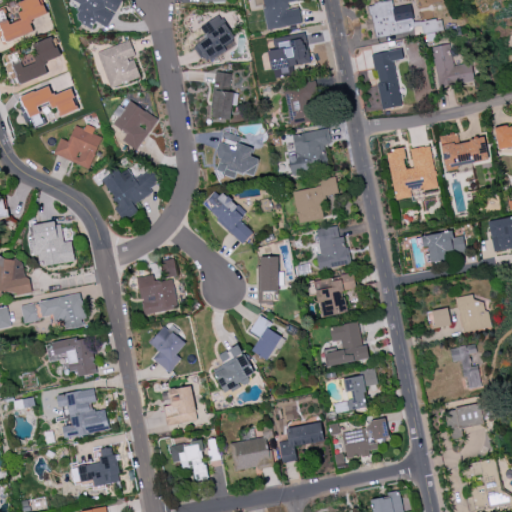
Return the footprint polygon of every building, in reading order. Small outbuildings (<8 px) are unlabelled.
[(34,32),(30,19),(46,14),(41,0),(22,0),(19,1),(22,11),(19,12),(21,20),(10,23),(9,20),(0,22),(5,41),(34,32)] [(120,0),(73,0),(82,4),(74,20),(92,28),(95,21),(107,27),(120,0)] [(267,29),(302,24),(299,8),(289,9),(288,2),(300,1),(299,0),(254,0),(256,6),(263,5),(267,29)] [(387,0),(367,5),(375,39),(416,30),(409,3),(392,7),(391,0),(387,0)] [(201,25),(207,38),(195,43),(204,63),(227,52),(223,43),(233,39),(222,15),(201,25)] [(311,62),(306,35),(278,41),(279,48),(268,51),(271,69),(311,62)] [(60,56),(53,37),(33,44),(37,52),(12,62),(20,84),(48,73),(43,62),(60,56)] [(110,87),(140,77),(133,57),(135,57),(130,40),(98,51),(110,87)] [(430,47),(449,43),(454,66),(470,63),(474,80),(438,87),(430,47)] [(382,109),(401,104),(392,60),(402,57),(400,48),(373,54),(379,82),(376,83),(382,109)] [(273,70),(275,78),(292,75),(290,67),(273,70)] [(212,118),(231,119),(232,104),(237,104),(237,92),(230,92),(231,73),(214,72),(212,118)] [(285,84),(288,124),(318,122),(315,81),(285,84)] [(70,88),(52,95),(49,85),(21,96),(29,117),(40,113),(38,106),(49,101),(52,108),(56,107),(60,116),(78,109),(70,88)] [(122,141),(138,150),(157,117),(129,101),(124,109),(121,107),(112,124),(127,133),(122,141)] [(511,123),(495,127),(499,149),(511,146),(511,123)] [(54,156),(91,167),(101,136),(93,134),(95,127),(85,124),(84,128),(74,125),(70,141),(60,138),(54,156)] [(293,134),(296,152),(288,153),(291,173),(328,167),(324,144),(331,143),(328,128),(293,134)] [(439,135),(447,169),(488,159),(483,137),(459,142),(456,131),(439,135)] [(258,158),(250,156),(252,147),(235,143),(237,136),(225,132),(214,171),(234,176),(236,170),(254,175),(258,158)] [(387,153),(429,144),(439,189),(396,198),(387,153)] [(133,201),(160,188),(151,170),(134,178),(129,168),(120,173),(118,169),(102,177),(123,220),(139,212),(133,201)] [(293,191),(299,223),(323,218),(320,197),(339,194),(335,177),(319,179),(321,186),(293,191)] [(243,243),(253,233),(240,220),(245,215),(217,189),(202,205),(243,243)] [(0,217),(8,216),(5,198),(0,198),(0,217)] [(511,247),(493,252),(486,221),(511,214),(511,247)] [(71,240),(63,241),(60,221),(32,225),(35,245),(32,246),(34,257),(39,256),(41,266),(74,261),(71,240)] [(350,264),(345,236),(339,237),(337,225),(314,230),(322,269),(350,264)] [(421,235),(453,229),(454,235),(462,234),(465,249),(445,253),(446,258),(432,261),(428,245),(423,246),(421,235)] [(279,256),(258,256),(258,303),(275,303),(275,291),(278,291),(279,256)] [(31,294),(32,277),(24,277),(25,259),(0,258),(0,297),(3,297),(3,292),(31,294)] [(163,277),(176,276),(175,259),(162,260),(163,277)] [(321,317),(347,312),(343,291),(356,288),(353,273),(315,280),(321,317)] [(177,308),(173,279),(154,282),(153,275),(138,277),(144,314),(177,308)] [(42,316),(52,314),(55,329),(85,324),(80,293),(39,300),(42,316)] [(455,297),(473,294),(474,299),(483,302),(485,310),(488,311),(491,325),(462,332),(455,297)] [(0,328),(12,326),(7,306),(0,307),(0,328)] [(430,310),(431,327),(450,326),(449,308),(430,310)] [(282,336),(269,328),(272,323),(260,315),(250,331),(260,337),(252,351),(267,360),(282,336)] [(150,344),(159,350),(152,358),(170,372),(181,358),(177,355),(186,343),(173,333),(177,328),(168,321),(150,344)] [(369,358),(367,345),(362,345),(358,321),(329,327),(332,342),(341,340),(342,350),(326,353),(329,366),(369,358)] [(52,342),(54,355),(67,353),(69,371),(76,370),(77,377),(96,373),(89,336),(52,342)] [(449,347),(475,342),(477,352),(468,354),(471,366),(477,365),(481,385),(469,388),(467,376),(464,376),(461,360),(452,361),(449,347)] [(224,393),(240,385),(238,381),(254,374),(240,344),(218,354),(223,366),(214,370),(224,393)] [(345,378),(349,399),(347,400),(348,410),(367,407),(364,389),(378,387),(375,368),(361,370),(362,375),(345,378)] [(197,420),(191,385),(168,389),(171,405),(164,406),(167,425),(197,420)] [(64,437),(108,431),(105,406),(97,407),(94,389),(56,394),(58,406),(68,405),(71,424),(63,426),(64,437)] [(461,427),(483,424),(480,405),(447,409),(450,438),(463,436),(461,427)] [(282,462),(297,460),(295,445),(324,441),(321,422),(286,427),(288,440),(279,441),(282,462)] [(342,430),(347,459),(370,455),(369,450),(378,449),(377,442),(389,440),(387,422),(342,430)] [(235,471),(272,465),(268,437),(230,442),(235,471)] [(196,481),(208,479),(202,439),(190,441),(191,443),(170,446),(173,462),(181,461),(182,467),(193,465),(196,481)] [(78,463),(81,482),(93,480),(93,486),(119,482),(114,447),(101,449),(102,459),(78,463)] [(335,454),(336,467),(345,466),(343,453),(335,454)] [(464,469),(474,467),(473,464),(494,460),(500,489),(510,495),(511,494),(511,506),(482,511),(467,511),(462,489),(482,485),(480,472),(465,475),(464,469)]
